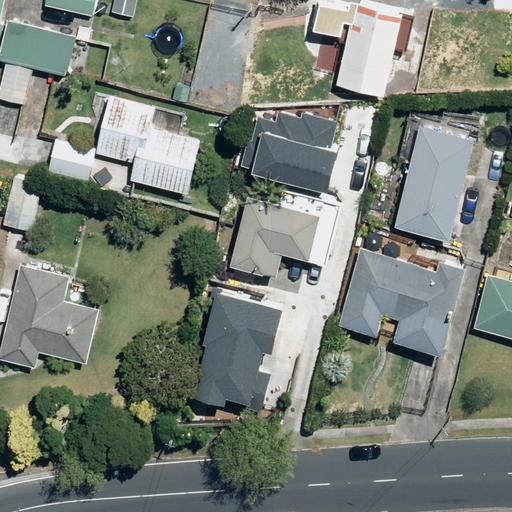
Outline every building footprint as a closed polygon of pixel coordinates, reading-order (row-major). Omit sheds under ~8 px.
[(44,0),(43,5),(91,16),(94,0),(44,0)] [(333,84),(379,95),(401,0),(363,0),(363,4),(347,0),(317,0),(310,29),(338,35),(341,20),(348,22),(333,84)] [(497,3),(485,0),(474,0),(470,17),(491,23),(497,3)] [(0,74),(0,98),(22,104),(31,68),(64,75),(73,36),(5,20),(0,38),(0,59),(3,60),(0,74)] [(170,100),(184,103),(188,89),(173,86),(170,100)] [(127,179),(183,194),(197,139),(147,126),(152,106),(108,95),(94,152),(131,162),(127,179)] [(392,227),(445,240),(471,139),(417,124),(392,227)] [(237,151),(252,155),(259,131),(244,127),(237,151)] [(45,170),(84,181),(93,149),(54,138),(45,170)] [(29,232),(40,183),(13,177),(1,225),(29,232)] [(227,264),(273,276),(280,249),(324,261),(339,204),(279,189),(276,204),(245,196),(227,264)] [(390,341),(438,355),(463,267),(436,260),(433,270),(358,249),(336,326),(374,336),(380,315),(396,320),(390,341)] [(0,341),(0,360),(32,368),(36,351),(82,363),(96,309),(62,300),(67,276),(18,265),(0,341)] [(511,338),(511,281),(485,274),(472,327),(511,338)] [(197,349),(233,358),(246,304),(211,295),(197,349)]
